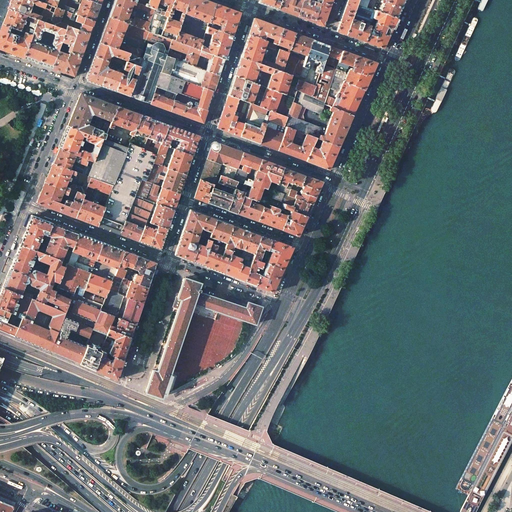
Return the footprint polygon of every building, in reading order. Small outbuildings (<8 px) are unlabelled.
[(37,1),(35,0),(12,0),(11,2),(8,9),(26,15),(38,20),(39,20),(41,16),(32,13),(32,14),(29,13),(32,3),(35,4),(35,5),(44,8),(46,4),(44,3),(37,1)] [(58,0),(55,7),(76,15),(77,12),(76,11),(75,10),(75,9),(74,9),(71,8),(65,6),(66,0),(70,0),(70,1),(77,3),(77,2),(79,1),(81,1),(81,0),(58,0)] [(100,5),(86,0),(81,0),(81,1),(77,12),(76,15),(77,15),(94,21),(97,12),(100,5)] [(136,2),(129,0),(114,0),(112,7),(108,17),(127,24),(132,25),(134,20),(131,18),(129,19),(129,20),(126,20),(132,5),(134,5),(133,7),(134,8),(138,9),(138,7),(139,5),(139,4),(136,2)] [(129,0),(136,2),(136,0),(148,0),(147,4),(146,4),(145,4),(145,6),(150,7),(155,9),(156,7),(158,2),(158,0),(129,0)] [(158,0),(158,2),(163,4),(163,6),(166,7),(167,5),(168,6),(167,9),(170,10),(173,0),(158,0)] [(175,41),(178,31),(184,14),(188,0),(173,0),(170,10),(170,12),(161,36),(172,40),(175,41)] [(204,0),(188,0),(184,14),(193,17),(192,21),(199,23),(200,19),(209,23),(209,22),(215,4),(209,2),(204,0)] [(259,0),(259,3),(269,7),(278,10),(281,1),(277,0),(259,0)] [(281,0),(281,1),(278,10),(289,14),(297,17),(302,0),(281,0)] [(313,23),(321,0),(302,0),(297,17),(306,20),(313,23)] [(321,0),(313,23),(322,26),(326,17),(331,0),(347,0),(339,22),(336,31),(346,35),(351,19),(352,16),(357,4),(357,0),(321,0)] [(347,0),(331,0),(326,17),(327,17),(331,6),(332,0),(346,0),(343,10),(342,10),(338,21),(339,22),(347,0)] [(383,0),(383,1),(382,0),(381,2),(382,3),(378,12),(396,18),(404,0),(383,0)] [(480,0),(478,5),(478,7),(478,10),(480,11),(482,11),(484,9),(487,0),(480,0)] [(55,7),(46,4),(44,8),(41,16),(39,20),(49,24),(55,7)] [(227,8),(215,4),(209,22),(219,25),(218,27),(212,25),(211,28),(232,36),(236,23),(240,13),(227,8)] [(365,7),(357,4),(352,16),(371,23),(373,18),(376,11),(365,7)] [(76,15),(55,7),(49,24),(65,30),(67,26),(67,25),(60,22),(64,12),(69,18),(69,19),(74,21),(76,15)] [(155,9),(150,7),(148,11),(146,19),(148,20),(147,22),(135,17),(134,20),(132,25),(147,31),(155,9)] [(170,12),(156,7),(155,9),(147,31),(149,32),(161,36),(170,12)] [(26,15),(8,9),(5,18),(2,24),(24,32),(26,28),(22,27),(23,24),(25,25),(25,23),(24,22),(25,20),(26,15)] [(378,12),(376,11),(373,18),(376,20),(375,23),(391,29),(396,18),(378,12)] [(38,20),(26,15),(25,20),(26,20),(29,21),(25,32),(32,35),(38,20)] [(94,21),(77,15),(75,21),(82,24),(80,30),(89,34),(92,26),(94,21)] [(371,23),(352,16),(351,19),(370,26),(371,23)] [(127,24),(108,17),(103,30),(99,43),(117,49),(118,45),(125,28),(127,24)] [(473,17),(472,18),(454,56),(453,58),(454,61),(455,62),(458,62),(459,60),(477,22),(478,20),(477,18),(475,17),(473,17)] [(270,24),(254,18),(251,27),(248,34),(264,40),(265,36),(274,39),(272,43),(277,45),(282,29),(270,24)] [(370,26),(351,19),(346,35),(356,39),(365,42),(369,30),(370,26)] [(59,48),(61,42),(65,30),(49,24),(39,20),(38,20),(32,35),(24,58),(25,58),(38,63),(52,68),(58,51),(59,48)] [(383,48),(391,29),(375,23),(372,30),(371,30),(371,31),(369,30),(365,42),(373,45),(383,48)] [(24,32),(2,24),(0,29),(0,49),(9,53),(24,58),(32,35),(25,32),(23,38),(22,38),(13,34),(13,31),(22,34),(23,34),(24,32)] [(147,31),(132,25),(127,24),(125,28),(126,28),(127,29),(128,29),(129,29),(128,31),(128,33),(146,40),(149,32),(147,31)] [(80,30),(67,26),(65,30),(61,42),(70,45),(67,51),(69,52),(81,56),(86,44),(89,34),(80,30)] [(211,28),(207,27),(204,37),(211,37),(207,49),(201,45),(200,50),(224,59),(228,47),(232,36),(211,28)] [(287,30),(282,29),(277,45),(286,48),(285,51),(288,52),(289,52),(289,49),(295,33),(287,30)] [(203,40),(178,31),(175,41),(189,47),(200,50),(201,45),(203,40)] [(149,32),(146,40),(157,44),(163,46),(169,48),(172,40),(161,36),(149,32)] [(302,36),(295,33),(289,49),(299,53),(306,56),(312,40),(302,36)] [(264,40),(248,34),(244,47),(240,57),(259,64),(260,61),(263,51),(265,51),(266,50),(264,49),(266,43),(267,43),(267,41),(264,40)] [(175,41),(172,40),(169,48),(187,54),(188,51),(189,47),(175,41)] [(320,42),(312,40),(306,56),(303,67),(307,68),(309,63),(308,61),(309,58),(320,63),(319,65),(317,66),(315,73),(320,74),(329,46),(320,42)] [(273,69),(284,73),(289,59),(286,58),(288,52),(285,51),(276,48),(277,45),(272,43),(268,42),(266,47),(274,50),(270,63),(263,61),(262,61),(261,61),(260,61),(259,64),(273,69)] [(117,49),(99,43),(96,50),(94,56),(108,61),(110,57),(110,56),(112,55),(126,61),(129,54),(117,49)] [(138,100),(150,104),(154,93),(156,87),(162,72),(167,56),(166,56),(168,52),(164,50),(163,46),(157,44),(153,46),(148,45),(143,59),(140,67),(130,96),(138,100)] [(122,46),(118,45),(117,49),(129,54),(140,58),(142,50),(137,48),(137,49),(124,45),(122,46)] [(334,76),(338,62),(342,51),(335,48),(329,46),(320,74),(315,87),(312,97),(314,97),(325,102),(327,96),(329,89),(334,76)] [(200,50),(189,47),(188,51),(199,55),(210,59),(206,71),(219,75),(222,66),(224,59),(200,50)] [(68,54),(58,51),(52,68),(63,72),(74,76),(77,66),(81,56),(69,52),(68,54)] [(185,57),(168,51),(168,52),(166,56),(167,56),(184,62),(185,57)] [(199,55),(188,51),(187,54),(185,57),(184,62),(195,67),(199,55)] [(376,63),(342,51),(338,62),(348,65),(353,67),(352,69),(350,68),(349,70),(349,69),(347,73),(344,81),(364,90),(371,75),(376,63)] [(291,52),(289,52),(288,52),(286,58),(289,59),(284,73),(291,76),(294,77),(299,79),(300,76),(303,67),(306,56),(299,53),(297,58),(290,56),(291,52)] [(140,67),(143,59),(140,58),(129,54),(126,61),(126,62),(140,67)] [(101,86),(107,68),(106,67),(106,66),(108,61),(94,56),(89,68),(86,78),(87,81),(101,86)] [(195,67),(184,62),(167,56),(162,72),(185,81),(213,91),(215,87),(217,81),(219,75),(206,71),(195,67)] [(259,64),(240,57),(237,67),(234,75),(253,82),(257,69),(271,74),(273,69),(259,64)] [(123,71),(115,91),(123,94),(130,96),(140,67),(126,62),(123,71)] [(348,65),(338,62),(334,76),(344,81),(347,73),(346,72),(345,73),(345,72),(348,65)] [(307,68),(303,67),(300,76),(305,78),(309,69),(307,68)] [(115,91),(123,71),(117,69),(116,72),(107,68),(101,86),(109,89),(115,91)] [(284,73),(273,69),(271,74),(267,87),(281,93),(285,94),(291,76),(284,73)] [(450,69),(448,70),(431,108),(430,110),(430,113),(432,114),(435,114),(436,112),(454,74),(454,72),(453,71),(452,69),(450,69)] [(162,72),(156,87),(176,94),(177,92),(179,93),(180,94),(185,81),(162,72)] [(253,82),(234,75),(230,87),(228,95),(238,99),(251,103),(251,104),(259,84),(253,82)] [(344,81),(334,76),(329,89),(338,92),(335,100),(327,96),(325,102),(324,104),(330,107),(352,116),(364,90),(344,81)] [(299,79),(294,77),(288,95),(295,98),(298,91),(295,90),(298,80),(299,79)] [(315,87),(298,80),(295,90),(298,91),(305,94),(312,97),(315,87)] [(213,91),(185,81),(180,94),(199,101),(209,104),(213,91)] [(274,112),(281,93),(267,87),(259,107),(267,110),(271,111),(274,112)] [(305,94),(298,91),(295,98),(288,117),(285,126),(286,127),(295,130),(298,131),(303,133),(306,134),(316,138),(319,139),(321,135),(322,132),(321,132),(320,127),(304,121),(303,115),(306,108),(300,106),(305,94)] [(179,93),(177,92),(176,94),(174,101),(170,111),(185,116),(203,123),(207,111),(209,104),(199,101),(196,110),(189,107),(191,103),(190,102),(189,102),(188,102),(187,104),(179,102),(178,104),(176,103),(179,93)] [(72,114),(67,126),(84,132),(90,135),(91,134),(93,127),(87,124),(88,123),(88,122),(88,121),(89,121),(92,114),(93,114),(97,116),(103,101),(98,99),(80,93),(77,102),(72,114)] [(174,101),(154,93),(150,104),(161,108),(170,111),(174,101)] [(312,97),(305,94),(300,106),(306,108),(321,114),(324,104),(313,100),(314,97),(312,97)] [(238,99),(228,95),(223,109),(217,128),(240,137),(244,123),(245,120),(240,118),(239,122),(235,121),(237,117),(233,115),(238,99)] [(251,103),(238,99),(233,115),(237,117),(240,118),(245,120),(251,103)] [(117,107),(103,101),(97,116),(106,119),(106,121),(105,122),(103,128),(103,129),(108,131),(109,127),(117,107)] [(251,104),(251,103),(245,120),(244,123),(260,129),(262,123),(266,124),(268,120),(270,115),(266,113),(267,110),(259,107),(251,104)] [(128,110),(117,107),(109,127),(112,128),(113,126),(113,124),(132,131),(130,132),(129,135),(133,136),(141,115),(128,110)] [(352,116),(330,107),(329,110),(332,112),(323,136),(321,135),(319,139),(338,146),(345,132),(352,116)] [(274,112),(271,111),(270,115),(268,120),(281,125),(285,126),(288,117),(274,112)] [(148,138),(155,120),(147,117),(141,115),(133,136),(130,143),(143,148),(148,138)] [(159,122),(155,120),(148,138),(152,139),(154,140),(161,143),(168,125),(159,122)] [(281,125),(268,120),(266,124),(265,127),(278,132),(281,125)] [(260,129),(244,123),(240,137),(259,144),(265,127),(266,124),(262,123),(260,129)] [(179,129),(168,125),(161,143),(161,144),(168,147),(170,147),(170,146),(168,145),(171,138),(175,139),(179,129)] [(84,132),(67,126),(62,139),(58,148),(75,155),(77,151),(83,136),(84,132)] [(103,131),(93,127),(91,134),(103,138),(105,139),(106,134),(103,132),(103,131)] [(278,132),(265,127),(259,144),(277,151),(283,134),(278,132)] [(295,130),(286,127),(283,134),(277,151),(305,161),(312,147),(312,145),(316,138),(306,134),(301,146),(300,145),(300,147),(291,143),(292,142),(290,142),(295,130)] [(198,136),(179,129),(175,139),(180,141),(177,148),(175,148),(175,149),(192,155),(196,144),(198,136)] [(86,141),(93,143),(94,146),(92,152),(90,153),(83,150),(82,150),(81,150),(80,151),(80,152),(77,151),(75,155),(93,162),(103,138),(91,134),(90,135),(84,132),(83,136),(85,137),(85,138),(85,139),(85,140),(86,141)] [(143,148),(130,143),(128,147),(105,139),(103,138),(93,162),(87,177),(90,178),(112,187),(109,194),(106,204),(104,207),(97,225),(108,230),(119,234),(124,221),(135,195),(141,179),(146,181),(153,163),(157,153),(143,148)] [(152,139),(148,138),(143,148),(157,153),(161,144),(161,143),(154,140),(153,142),(156,143),(155,147),(149,145),(152,139)] [(319,139),(316,138),(312,145),(314,146),(316,142),(318,142),(319,143),(317,147),(319,148),(318,151),(317,149),(312,147),(305,161),(328,169),(338,146),(319,139)] [(206,159),(220,163),(218,168),(223,169),(220,176),(233,180),(237,168),(243,152),(217,143),(216,142),(215,142),(213,143),(211,144),(211,145),(209,150),(206,159)] [(168,147),(161,144),(157,153),(153,163),(161,165),(168,147)] [(75,155),(58,148),(54,157),(52,163),(69,170),(75,155)] [(175,149),(174,149),(167,168),(168,168),(186,174),(189,164),(190,162),(192,155),(175,149)] [(261,159),(243,152),(237,168),(248,173),(249,168),(250,169),(251,168),(257,170),(261,159)] [(93,162),(75,155),(69,170),(87,177),(93,162)] [(218,183),(220,176),(223,169),(218,168),(220,163),(206,159),(203,170),(200,179),(213,184),(217,186),(218,183)] [(257,170),(251,187),(247,197),(250,198),(252,199),(257,201),(262,188),(266,189),(269,181),(272,182),(277,184),(278,183),(283,167),(261,159),(257,170)] [(84,195),(87,186),(90,178),(87,177),(69,170),(52,163),(48,174),(44,182),(68,191),(69,188),(84,195)] [(161,165),(153,163),(146,181),(151,183),(153,184),(158,186),(159,186),(159,184),(158,183),(160,178),(164,179),(168,168),(167,168),(161,165)] [(304,175),(283,167),(278,183),(285,186),(286,185),(287,181),(293,183),(300,186),(304,175)] [(186,174),(168,168),(164,179),(161,187),(162,187),(179,193),(183,183),(186,174)] [(248,173),(237,168),(233,180),(237,182),(243,184),(248,173)] [(322,182),(304,175),(300,186),(303,188),(302,190),(302,191),(301,191),(300,193),(302,193),(299,200),(312,205),(322,182)] [(233,180),(220,176),(218,183),(234,189),(237,182),(233,180)] [(112,187),(90,178),(87,186),(93,188),(103,192),(109,194),(112,187)] [(146,181),(141,179),(135,195),(145,199),(151,183),(146,181)] [(213,184),(200,179),(196,190),(194,198),(207,202),(211,190),(208,189),(209,186),(212,187),(213,184)] [(75,217),(82,198),(84,195),(69,188),(68,191),(44,182),(39,194),(36,202),(56,210),(75,217)] [(236,213),(243,196),(247,185),(243,184),(237,182),(234,189),(232,195),(227,210),(232,212),(236,213)] [(285,186),(278,183),(277,184),(275,191),(288,196),(291,189),(291,187),(286,185),(285,186)] [(158,186),(153,184),(147,200),(154,202),(156,203),(158,197),(155,196),(158,186)] [(217,186),(213,184),(212,187),(211,190),(207,202),(218,206),(227,210),(232,195),(216,189),(217,186)] [(93,188),(87,186),(84,195),(82,198),(88,201),(93,188)] [(179,193),(162,187),(158,197),(156,203),(174,210),(177,200),(179,193)] [(298,192),(291,189),(288,196),(296,199),(298,192)] [(288,196),(275,191),(272,198),(281,201),(285,203),(288,196)] [(109,194),(103,192),(99,201),(106,204),(109,194)] [(135,195),(124,221),(119,234),(130,238),(138,241),(143,228),(146,222),(149,214),(154,202),(147,200),(145,199),(135,195)] [(247,197),(243,196),(236,213),(248,217),(258,221),(264,203),(257,201),(252,199),(251,201),(250,201),(250,198),(247,197)] [(296,199),(288,196),(285,203),(284,208),(290,210),(307,216),(312,205),(299,200),(296,199)] [(88,201),(82,198),(75,217),(86,221),(97,225),(104,207),(88,201)] [(281,201),(272,198),(269,205),(278,208),(281,201)] [(174,210),(156,203),(152,215),(149,214),(146,222),(150,223),(158,225),(167,229),(171,218),(174,210)] [(269,205),(264,203),(258,221),(270,225),(281,230),(285,219),(287,215),(288,212),(285,211),(283,214),(279,212),(279,211),(278,210),(278,208),(269,205)] [(216,219),(190,209),(186,221),(183,230),(201,237),(205,238),(206,235),(204,234),(205,232),(200,230),(201,228),(202,229),(211,232),(216,219)] [(285,219),(303,226),(305,221),(307,216),(290,210),(289,211),(291,211),(289,216),(287,215),(285,219)] [(39,218),(31,215),(25,231),(19,244),(35,251),(40,240),(41,240),(42,239),(41,238),(42,234),(42,233),(43,232),(44,234),(47,235),(52,223),(39,218)] [(223,221),(216,219),(211,232),(210,237),(226,243),(232,225),(223,221)] [(290,233),(298,236),(303,226),(285,219),(281,230),(290,233)] [(150,223),(146,222),(143,228),(138,241),(149,245),(160,249),(164,238),(167,229),(158,225),(156,229),(149,227),(150,223)] [(58,225),(52,223),(47,235),(50,236),(44,254),(54,258),(65,228),(58,225)] [(248,231),(232,225),(226,243),(224,248),(232,250),(233,251),(234,250),(232,249),(233,247),(235,247),(244,250),(243,252),(241,251),(240,254),(252,258),(260,235),(248,231)] [(72,231),(65,228),(54,258),(61,261),(68,245),(73,247),(79,233),(72,231)] [(201,237),(183,230),(178,244),(174,255),(193,262),(197,249),(194,248),(197,241),(199,242),(201,237)] [(91,238),(79,233),(73,247),(72,251),(79,254),(96,260),(102,242),(91,238)] [(267,238),(260,235),(252,258),(263,262),(263,261),(264,259),(260,258),(263,251),(264,249),(266,249),(265,252),(266,253),(267,250),(271,239),(267,238)] [(205,238),(201,237),(207,240),(205,246),(199,244),(197,249),(193,262),(199,264),(202,265),(210,243),(211,240),(209,239),(205,238)] [(282,243),(271,239),(267,250),(272,252),(271,252),(271,254),(268,259),(267,263),(283,270),(293,247),(282,243)] [(114,246),(102,242),(96,260),(111,266),(117,268),(124,250),(114,246)] [(224,274),(232,250),(224,248),(220,246),(210,243),(202,265),(215,270),(224,274)] [(35,251),(19,244),(14,258),(10,268),(28,275),(29,272),(36,255),(37,251),(35,251)] [(132,253),(124,250),(117,268),(115,275),(123,278),(126,270),(125,269),(123,268),(123,267),(125,266),(131,268),(136,255),(132,253)] [(252,258),(240,254),(233,251),(232,250),(224,274),(235,278),(244,281),(252,258)] [(44,254),(37,251),(36,255),(38,256),(37,258),(38,260),(50,264),(46,274),(34,269),(32,270),(31,272),(29,272),(28,275),(32,277),(52,285),(57,287),(67,263),(66,262),(61,261),(54,258),(44,254)] [(67,263),(57,287),(72,293),(82,297),(83,294),(85,290),(91,273),(93,268),(90,267),(76,262),(79,254),(72,251),(67,262),(67,263)] [(147,259),(136,255),(131,268),(137,270),(138,273),(138,274),(136,273),(135,273),(132,281),(148,287),(151,277),(156,262),(147,259)] [(263,262),(252,258),(244,281),(250,284),(255,285),(259,274),(254,272),(255,267),(261,268),(263,262)] [(283,270),(267,263),(262,275),(259,274),(255,285),(272,292),(283,270)] [(117,268),(111,266),(108,275),(114,277),(115,275),(117,268)] [(2,287),(21,294),(26,283),(27,282),(28,282),(30,283),(32,277),(28,275),(10,268),(5,279),(2,287)] [(112,281),(91,273),(85,290),(105,298),(108,290),(112,281)] [(123,278),(115,275),(114,277),(112,281),(108,290),(121,295),(123,290),(122,288),(123,285),(125,284),(125,283),(129,285),(131,281),(127,279),(123,278)] [(31,285),(38,288),(39,290),(35,300),(44,303),(46,300),(51,302),(55,290),(50,288),(52,285),(32,277),(30,283),(30,284),(30,285),(31,285)] [(199,283),(184,278),(177,297),(181,299),(157,371),(153,370),(145,392),(161,397),(162,393),(166,394),(172,391),(178,374),(170,371),(193,303),(251,323),(255,324),(261,307),(253,304),(248,302),(246,308),(198,292),(198,289),(197,289),(199,283)] [(132,281),(131,281),(129,285),(125,296),(126,297),(129,297),(142,303),(145,294),(148,287),(132,281)] [(21,294),(2,287),(0,292),(0,307),(12,312),(22,316),(24,317),(31,298),(25,295),(21,294)] [(49,350),(64,314),(72,293),(57,287),(55,290),(51,302),(49,305),(44,303),(35,300),(32,298),(31,298),(24,317),(22,316),(18,326),(14,335),(21,338),(33,344),(39,346),(49,350)] [(121,295),(108,290),(105,298),(104,301),(103,305),(100,311),(113,316),(119,318),(120,315),(118,315),(123,297),(126,298),(126,297),(125,296),(121,295)] [(103,305),(82,297),(72,293),(64,314),(92,325),(93,328),(93,329),(106,334),(108,329),(113,316),(100,311),(103,305)] [(86,295),(83,294),(82,297),(103,305),(104,301),(86,293),(86,295)] [(142,303),(129,297),(122,319),(135,324),(139,312),(142,303)] [(12,312),(0,307),(0,329),(4,331),(14,335),(18,326),(13,324),(8,322),(9,319),(12,312)] [(22,316),(12,312),(9,319),(14,321),(13,324),(18,326),(22,316)] [(64,314),(49,350),(63,357),(79,363),(86,346),(66,338),(69,331),(70,329),(87,336),(87,337),(89,338),(91,332),(93,329),(93,328),(92,325),(64,314)] [(108,329),(131,337),(133,330),(135,324),(122,319),(119,318),(113,316),(108,329)] [(110,354),(114,356),(123,360),(127,348),(131,337),(108,329),(106,334),(107,335),(101,350),(110,354)] [(91,346),(87,344),(86,346),(79,363),(87,367),(94,370),(101,350),(98,349),(91,346)] [(110,354),(101,350),(94,370),(103,374),(117,379),(120,369),(123,360),(114,356),(112,360),(109,359),(110,357),(109,356),(110,354)] [(0,511),(10,511),(14,506),(2,501),(0,500),(0,511)]
